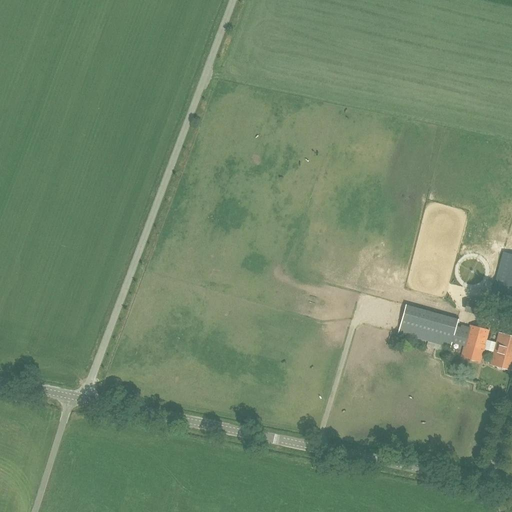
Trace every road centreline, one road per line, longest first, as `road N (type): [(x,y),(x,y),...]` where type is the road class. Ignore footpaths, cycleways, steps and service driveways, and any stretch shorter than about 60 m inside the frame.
road 1 (unclassified): [(511,484),(83,401)]
road 2 (unclassified): [(232,0),(83,401)]
